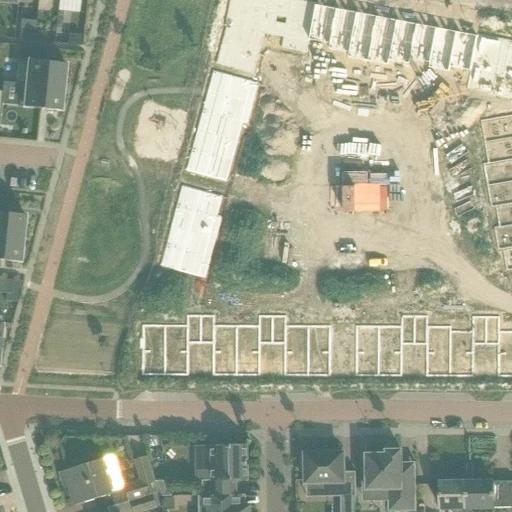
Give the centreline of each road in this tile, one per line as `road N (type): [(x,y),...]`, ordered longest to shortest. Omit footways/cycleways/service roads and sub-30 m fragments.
road 1 (residential): [(274,412),(14,408)]
road 2 (residential): [(511,413),(274,412)]
